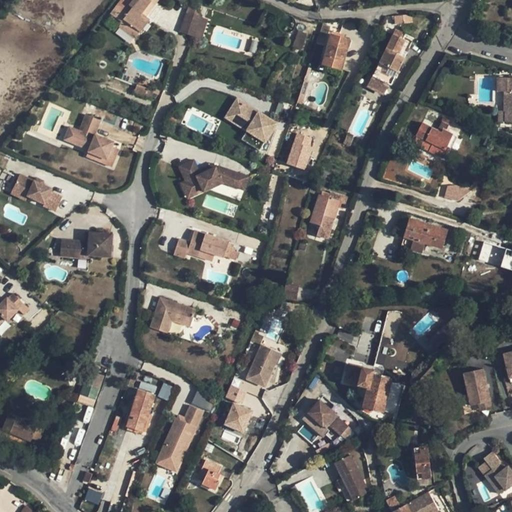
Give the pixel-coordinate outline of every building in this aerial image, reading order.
[(121,0),(110,14),(122,22),(124,20),(140,32),(150,19),(146,16),(142,13),(151,0),(121,0)] [(158,0),(151,0),(142,13),(146,16),(158,0)] [(193,36),(199,16),(190,5),(181,32),(193,36)] [(411,14),(394,16),(395,25),(412,23),(411,14)] [(199,16),(193,36),(203,39),(209,19),(199,16)] [(140,32),(124,20),(122,22),(119,26),(136,38),(140,32)] [(405,34),(395,29),(393,34),(403,39),(405,34)] [(307,34),(299,31),(296,38),(304,41),(307,34)] [(330,34),(328,34),(320,64),(323,64),(330,34)] [(349,39),(330,34),(323,64),(341,69),(349,39)] [(393,34),(372,76),(391,85),(412,43),(403,39),(393,34)] [(323,64),(320,64),(318,69),(339,75),(341,69),(323,64)] [(511,121),(511,77),(498,78),(497,79),(497,91),(504,91),(504,110),(499,110),(498,122),(511,121)] [(381,103),(363,95),(358,104),(377,113),(381,103)] [(224,118),(246,132),(264,142),(275,124),(236,100),(224,118)] [(288,119),(290,107),(279,104),(276,117),(288,119)] [(107,157),(104,163),(112,167),(119,150),(112,147),(114,142),(96,134),(101,120),(86,114),(79,131),(75,129),(69,142),(89,150),(107,157)] [(441,133),(422,123),(415,136),(416,137),(413,143),(441,158),(447,146),(452,134),(443,129),(441,133)] [(483,131),(467,125),(464,132),(469,134),(480,138),(483,131)] [(75,129),(69,126),(64,140),(69,142),(75,129)] [(264,142),(246,132),(242,139),(259,149),(264,142)] [(287,165),(306,169),(313,137),(294,133),(287,165)] [(457,136),(452,134),(447,146),(452,148),(457,136)] [(480,138),(469,134),(467,140),(481,146),(484,140),(480,138)] [(353,137),(347,135),(344,143),(350,145),(353,137)] [(86,156),(104,163),(107,157),(89,150),(86,156)] [(286,158),(281,156),(277,168),(282,171),(286,158)] [(222,182),(236,187),(241,174),(218,166),(215,167),(216,169),(210,171),(209,170),(200,174),(198,170),(194,160),(179,167),(185,181),(180,183),(185,194),(201,187),(203,191),(222,182)] [(209,170),(215,167),(214,163),(198,170),(200,174),(209,170)] [(55,211),(62,197),(50,191),(52,189),(34,181),(20,174),(13,189),(28,196),(44,203),(43,205),(55,211)] [(236,187),(244,190),(249,177),(241,174),(236,187)] [(472,190),(467,184),(455,193),(460,199),(461,199),(472,190)] [(187,198),(203,191),(201,187),(185,194),(187,198)] [(480,194),(475,188),(472,190),(461,199),(466,205),(480,194)] [(28,196),(13,189),(11,193),(26,200),(28,196)] [(347,197),(330,192),(329,194),(328,197),(321,195),(320,195),(311,222),(320,225),(316,235),(328,239),(334,219),(333,219),(338,202),(346,204),(347,197)] [(447,230),(409,218),(400,246),(422,253),(424,243),(441,249),(447,230)] [(309,223),(306,233),(315,236),(318,226),(309,223)] [(187,253),(198,256),(200,249),(214,254),(223,257),(228,242),(194,230),(190,243),(179,239),(174,254),(185,258),(187,253)] [(88,255),(89,255),(110,257),(112,234),(89,232),(88,242),(85,241),(61,240),(60,256),(75,257),(75,254),(76,244),(88,245),(88,255)] [(75,254),(88,255),(88,245),(76,244),(75,254)] [(479,262),(511,268),(511,249),(482,244),(479,262)] [(198,256),(212,261),(214,254),(200,249),(198,256)] [(299,286),(285,284),(284,298),(297,300),(299,286)] [(24,304),(11,291),(6,297),(5,296),(0,300),(0,323),(5,319),(7,320),(24,304)] [(167,333),(171,321),(190,327),(195,310),(160,297),(150,327),(167,333)] [(292,304),(270,301),(269,308),(281,309),(281,310),(292,311),(292,304)] [(384,338),(397,338),(398,311),(385,311),(384,338)] [(389,367),(391,354),(386,353),(388,341),(380,340),(375,364),(389,367)] [(281,355),(262,347),(248,378),(264,386),(274,364),(276,365),(281,355)] [(511,351),(503,354),(508,373),(511,372),(511,351)] [(358,388),(354,399),(358,405),(364,406),(364,408),(365,410),(367,412),(369,412),(370,411),(371,411),(372,410),(373,408),(397,414),(404,386),(389,382),(390,380),(380,377),(382,373),(374,371),(374,370),(349,364),(345,381),(363,385),(361,389),(358,388)] [(490,401),(483,368),(463,373),(470,405),(490,401)] [(104,376),(88,370),(80,394),(96,400),(104,376)] [(225,398),(242,404),(250,383),(233,377),(225,398)] [(157,387),(141,382),(139,388),(155,393),(157,387)] [(167,399),(171,386),(163,383),(159,396),(167,399)] [(155,395),(138,389),(126,426),(143,432),(155,395)] [(75,401),(64,397),(60,408),(71,412),(75,401)] [(178,413),(161,452),(181,461),(205,406),(192,400),(187,413),(185,416),(179,414),(178,413)] [(348,425),(319,400),(308,413),(328,431),(323,437),(317,439),(322,448),(315,451),(319,458),(336,450),(335,447),(341,443),(344,440),(339,435),(348,425)] [(492,408),(490,401),(477,404),(479,411),(492,408)] [(223,425),(244,433),(253,410),(233,402),(223,425)] [(38,425),(9,413),(2,430),(31,442),(32,438),(40,441),(47,422),(40,420),(38,425)] [(308,413),(302,419),(323,437),(328,431),(308,413)] [(353,430),(348,425),(339,435),(344,440),(353,430)] [(431,478),(428,446),(413,448),(416,479),(431,478)] [(416,479),(413,448),(406,449),(410,480),(416,479)] [(161,452),(158,458),(178,467),(181,461),(161,452)] [(491,452),(483,458),(485,461),(491,469),(484,475),(499,494),(511,484),(511,471),(507,466),(504,468),(491,452)] [(369,493),(350,454),(334,463),(342,478),(337,481),(347,504),(369,493)] [(64,458),(57,455),(55,464),(61,466),(64,458)] [(221,467),(206,460),(199,476),(204,479),(202,483),(216,490),(220,480),(218,480),(220,474),(218,472),(221,467)] [(491,469),(485,461),(478,467),(484,475),(491,469)] [(88,488),(85,499),(99,504),(103,492),(88,488)] [(400,507),(392,511),(433,511),(438,509),(429,492),(423,495),(404,505),(400,507)] [(246,501),(250,504),(255,495),(251,493),(246,501)] [(394,496),(400,507),(406,504),(400,493),(394,496)] [(392,511),(400,507),(394,496),(386,500),(392,511)]
